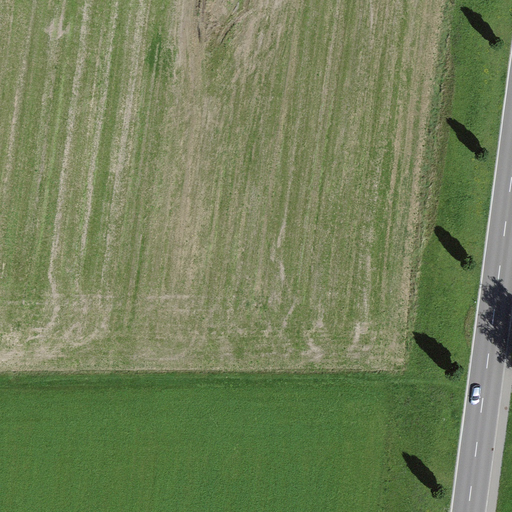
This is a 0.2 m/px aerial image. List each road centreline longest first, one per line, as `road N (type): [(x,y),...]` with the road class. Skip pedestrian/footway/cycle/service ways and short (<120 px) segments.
road 1 (track): [(0,385),(355,381),(484,396)]
road 2 (tertiary): [(511,184),(469,511)]
